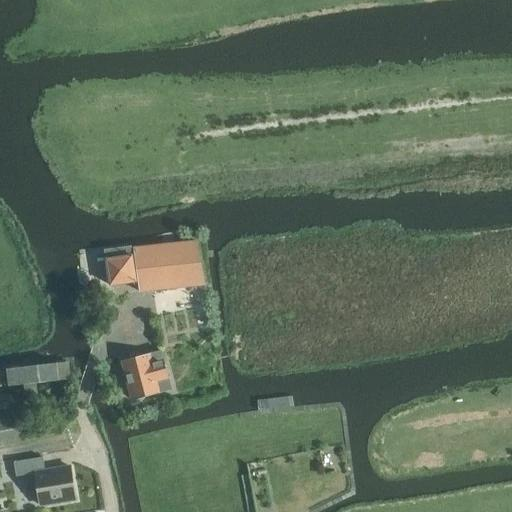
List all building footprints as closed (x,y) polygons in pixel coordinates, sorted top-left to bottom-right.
[(197,242),(132,249),(140,291),(205,285),(197,242)] [(136,281),(130,247),(106,251),(111,285),(136,281)] [(131,359),(123,361),(133,400),(160,393),(157,382),(169,378),(164,360),(162,351),(150,354),(140,357),(131,359)] [(67,370),(0,377),(0,394),(69,387),(67,370)] [(0,446),(23,443),(19,422),(0,425),(0,446)] [(17,477),(36,473),(41,506),(76,500),(71,467),(46,471),(43,457),(14,462),(17,477)]
